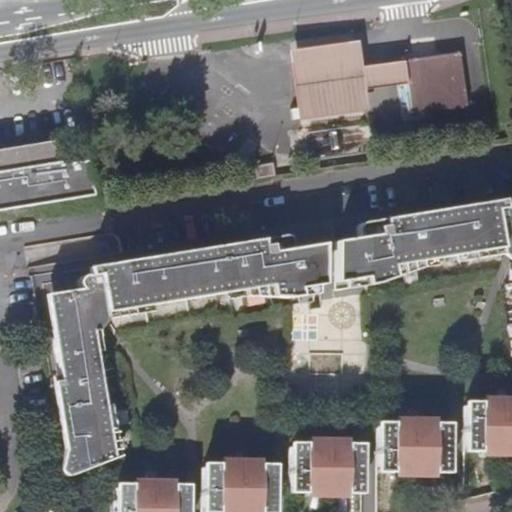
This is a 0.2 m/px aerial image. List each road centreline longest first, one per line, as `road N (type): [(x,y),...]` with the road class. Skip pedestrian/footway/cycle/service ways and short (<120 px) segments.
road 1 (residential): [(0,251),(511,164)]
road 2 (secondary): [(209,0),(7,30)]
